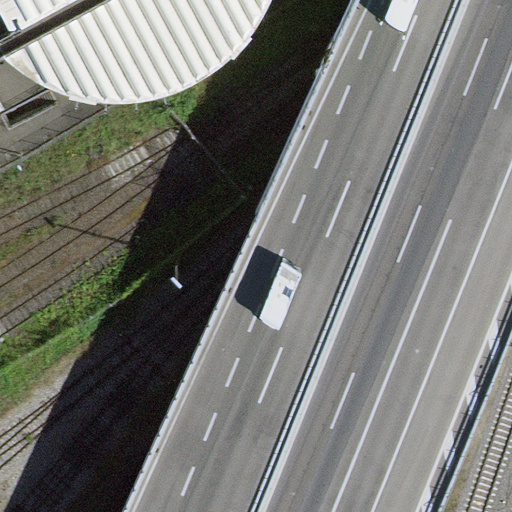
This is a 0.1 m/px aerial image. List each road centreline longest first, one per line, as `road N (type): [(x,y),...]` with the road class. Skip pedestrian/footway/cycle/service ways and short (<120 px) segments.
road 1 (motorway): [(393,0),(162,511)]
road 2 (motorway): [(445,0),(229,511)]
road 3 (motorway): [(308,511),(511,29)]
road 4 (motorway): [(393,511),(511,215)]
